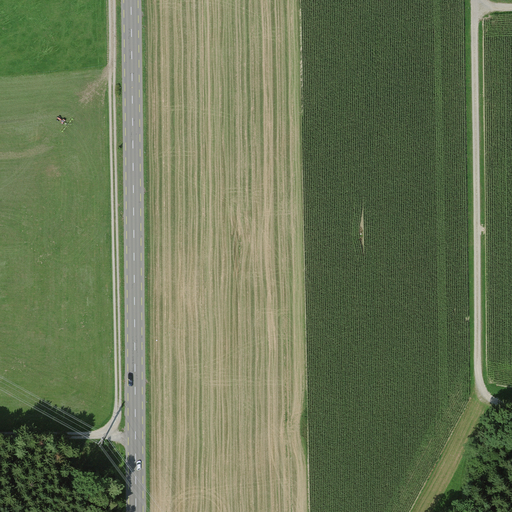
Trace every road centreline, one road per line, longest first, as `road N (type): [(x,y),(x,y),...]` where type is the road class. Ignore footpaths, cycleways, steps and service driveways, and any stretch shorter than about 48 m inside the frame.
road 1 (secondary): [(136,511),(130,0)]
road 2 (track): [(113,0),(113,436)]
road 3 (track): [(511,407),(485,396),(478,364),(476,0)]
road 4 (track): [(0,430),(135,437)]
